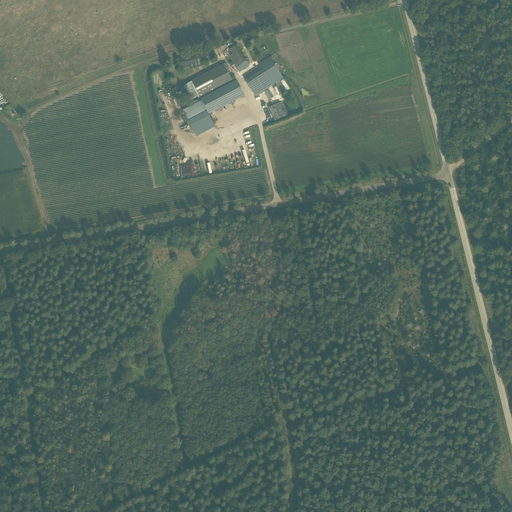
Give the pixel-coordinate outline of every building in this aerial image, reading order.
[(239,71),(249,65),(236,45),(229,50),(232,54),(229,56),(239,71)] [(180,69),(201,64),(201,63),(213,60),(211,52),(178,60),(180,69)] [(283,79),(279,72),(269,57),(258,64),(261,70),(245,81),(251,90),(255,97),(256,97),(254,95),(272,83),(273,85),(283,79)] [(206,111),(208,115),(244,96),(242,91),(234,76),(230,77),(223,64),(191,81),(183,86),(190,100),(199,96),(200,99),(201,99),(202,101),(182,111),(187,120),(206,111)] [(289,89),(287,86),(283,80),(276,85),(279,90),(284,87),(287,91),(288,90),(289,89)] [(4,108),(11,118),(17,115),(10,104),(4,108)] [(279,109),(277,104),(268,108),(274,122),(287,116),(284,107),(283,108),(279,109)] [(213,127),(205,112),(187,122),(195,137),(213,127)] [(216,151),(171,158),(174,179),(220,171),(216,151)] [(253,165),(252,161),(249,161),(246,153),(242,154),(247,168),(253,165)]
